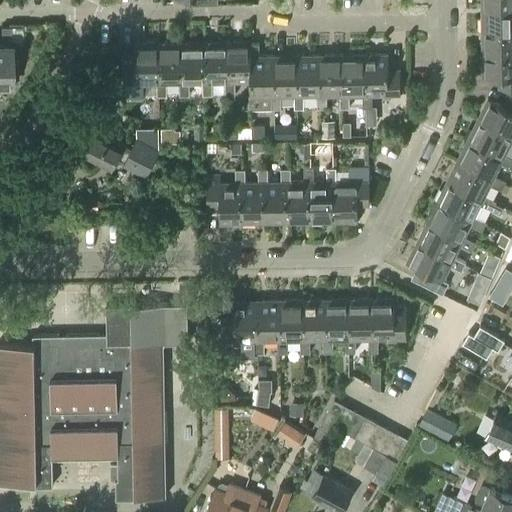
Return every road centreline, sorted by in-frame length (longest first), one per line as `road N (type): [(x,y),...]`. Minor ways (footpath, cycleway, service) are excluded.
road 1 (residential): [(0,265),(357,256),(376,241),(444,85),(444,24)]
road 2 (residential): [(444,24),(276,25),(253,11),(0,15)]
